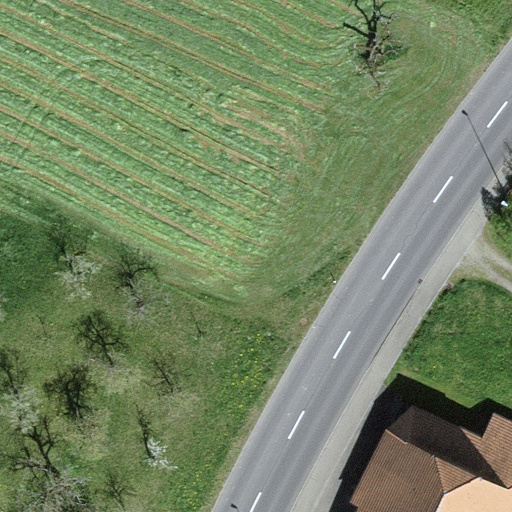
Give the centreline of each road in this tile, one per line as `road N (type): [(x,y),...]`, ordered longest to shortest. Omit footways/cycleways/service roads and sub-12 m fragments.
road 1 (primary): [(250,511),(335,355),(423,218)]
road 2 (primary): [(423,218),(511,94)]
